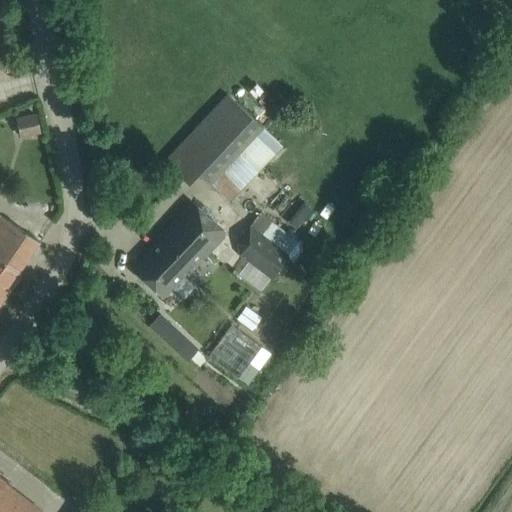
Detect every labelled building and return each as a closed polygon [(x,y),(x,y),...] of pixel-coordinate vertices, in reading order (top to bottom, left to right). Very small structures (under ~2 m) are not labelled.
[(208,182),(261,125),(227,94),(164,161),(186,181),(196,171),(208,182)] [(36,113),(18,117),(21,133),(39,129),(36,113)] [(261,126),(238,151),(255,167),(279,142),(261,126)] [(292,226),(307,204),(284,188),(269,209),(292,226)] [(194,263),(222,233),(221,228),(194,204),(189,204),(157,239),(159,241),(133,268),(161,295),(183,272),(195,283),(205,273),(194,263)] [(0,303),(21,273),(19,271),(40,241),(9,220),(0,232),(0,303)] [(288,252),(251,224),(238,240),(241,252),(271,275),(288,252)] [(245,305),(236,318),(252,330),(261,317),(245,305)] [(169,324),(160,334),(170,344),(180,333),(169,324)] [(232,326),(208,357),(238,379),(261,348),(232,326)] [(186,339),(177,349),(188,360),(197,349),(186,339)] [(41,511),(42,511),(3,482),(7,478),(0,472),(0,511),(41,511)] [(87,511),(75,503),(67,511),(87,511)]
